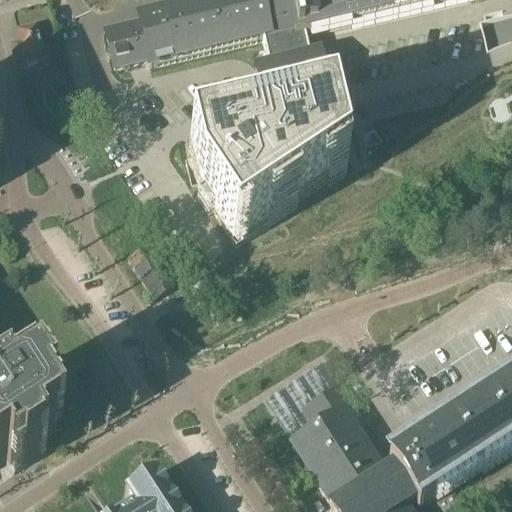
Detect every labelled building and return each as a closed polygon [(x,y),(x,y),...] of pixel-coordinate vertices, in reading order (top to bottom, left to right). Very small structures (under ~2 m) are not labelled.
[(236,0),(138,23),(139,31),(105,39),(113,73),(147,65),(149,71),(262,45),(267,67),(254,70),(263,110),(326,95),(317,55),(307,57),(303,40),(472,0),(236,0)] [(36,29),(18,33),(17,33),(20,46),(12,48),(18,76),(36,72),(37,74),(48,72),(43,50),(41,51),(36,29)] [(67,89),(63,74),(52,77),(56,91),(67,89)] [(215,143),(188,150),(198,193),(232,243),(234,246),(294,207),(296,206),(327,185),(345,173),(338,143),(337,143),(335,133),(334,129),(332,121),(331,115),(328,116),(319,119),(319,121),(309,124),(308,121),(307,121),(305,122),(285,127),(284,127),(281,127),(271,130),(225,141),(215,143)] [(0,179),(9,176),(0,158),(0,179)] [(365,256),(408,246),(404,228),(360,237),(361,239),(364,255),(365,256)] [(174,290),(148,250),(129,263),(154,303),(174,290)] [(0,391),(6,388),(13,383),(13,382),(0,362),(0,391)] [(10,394),(6,388),(0,391),(0,468),(6,464),(14,477),(28,467),(28,468),(40,460),(46,456),(39,445),(62,430),(46,405),(52,402),(36,377),(17,390),(10,394)] [(420,511),(511,452),(511,385),(388,466),(385,462),(340,393),(304,416),(316,434),(291,450),(331,511),(420,511)] [(176,511),(155,478),(127,496),(124,498),(129,506),(132,510),(129,511),(176,511)]
